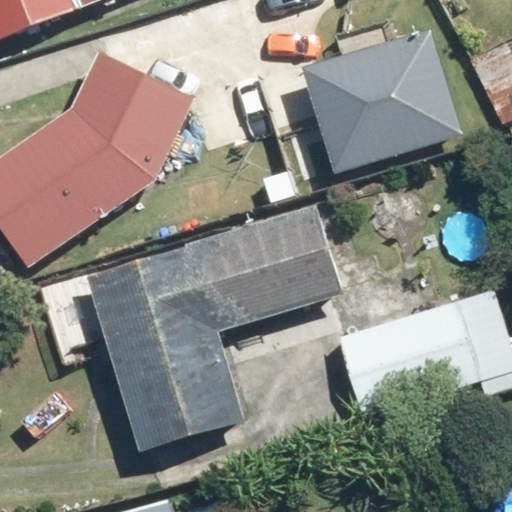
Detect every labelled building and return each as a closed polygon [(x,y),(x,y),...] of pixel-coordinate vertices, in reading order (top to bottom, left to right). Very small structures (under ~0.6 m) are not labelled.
[(0,0),(0,49),(73,22),(64,0),(0,0)] [(314,63),(345,164),(470,126),(439,25),(314,63)] [(96,55),(68,118),(0,165),(0,248),(22,280),(155,189),(189,109),(96,55)] [(242,434),(213,345),(342,305),(314,214),(77,288),(134,468),(242,434)] [(511,366),(493,300),(331,345),(354,428),(511,383),(511,366)]
